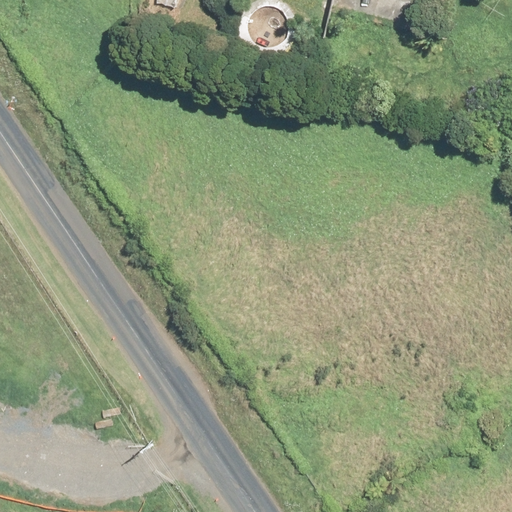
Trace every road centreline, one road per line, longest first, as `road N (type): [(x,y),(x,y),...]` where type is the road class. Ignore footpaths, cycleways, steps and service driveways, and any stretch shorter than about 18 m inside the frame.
road 1 (unclassified): [(257,511),(0,126)]
road 2 (track): [(0,451),(105,474),(150,471),(214,448)]
